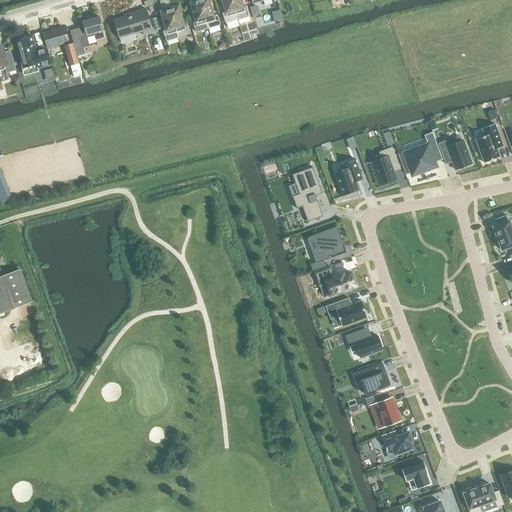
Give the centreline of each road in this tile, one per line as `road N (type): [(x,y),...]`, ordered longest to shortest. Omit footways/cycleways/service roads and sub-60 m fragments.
road 1 (residential): [(511,435),(472,456),(453,452),(370,237),(375,213),(458,199)]
road 2 (residential): [(511,367),(496,341),(458,199)]
